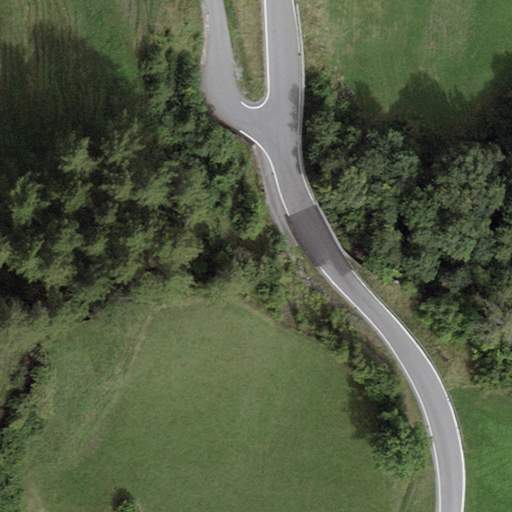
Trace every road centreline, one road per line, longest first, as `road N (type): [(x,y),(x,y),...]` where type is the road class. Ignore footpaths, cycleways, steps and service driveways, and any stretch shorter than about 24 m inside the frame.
road 1 (tertiary): [(276,0),(280,127),(324,252),(415,358),(441,443),(444,511)]
road 2 (track): [(214,0),(222,88),(243,122),(280,127)]
